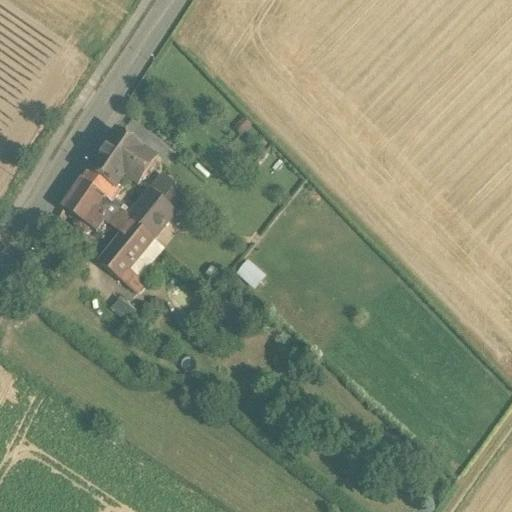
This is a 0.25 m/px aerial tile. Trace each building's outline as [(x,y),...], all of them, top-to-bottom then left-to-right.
[(154,163),(116,137),(91,173),(120,194),(129,181),(137,187),(154,163)] [(165,178),(149,197),(150,197),(129,222),(133,225),(152,241),(153,242),(188,199),(165,178)] [(105,200),(83,185),(64,212),(79,222),(75,228),(85,234),(89,229),(97,234),(105,223),(106,221),(96,214),(104,201),(105,200)] [(129,222),(104,201),(96,214),(106,221),(105,223),(122,239),(133,225),(129,222)] [(122,239),(100,267),(120,283),(127,273),(128,273),(134,265),(133,264),(152,241),(133,225),(122,239)] [(260,289),(267,274),(246,264),(239,279),(260,289)] [(144,286),(128,273),(127,273),(120,283),(136,296),(144,286)]
